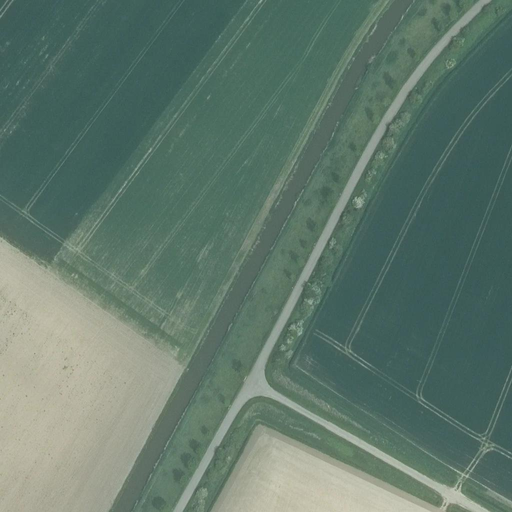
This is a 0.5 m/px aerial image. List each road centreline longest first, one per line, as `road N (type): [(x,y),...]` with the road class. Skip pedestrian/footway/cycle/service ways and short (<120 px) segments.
road 1 (unclassified): [(250,381),(390,117),(423,69),(490,0)]
road 2 (unclassified): [(480,511),(250,381)]
road 3 (unclassified): [(179,511),(250,381)]
